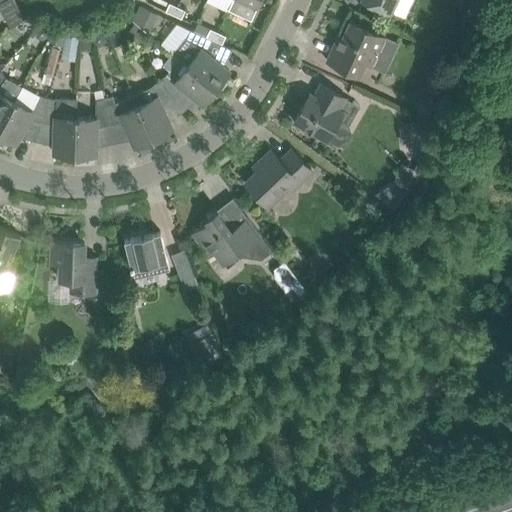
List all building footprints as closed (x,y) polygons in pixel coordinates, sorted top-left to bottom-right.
[(234,0),(231,9),(234,11),(252,19),(260,0),(234,0)] [(363,0),(380,8),(393,14),(394,12),(405,17),(412,0),(363,0)] [(468,0),(469,13),(484,12),(483,0),(468,0)] [(174,14),(178,5),(170,2),(166,10),(174,14)] [(159,13),(145,7),(141,5),(133,21),(149,33),(159,13)] [(186,9),(178,5),(174,14),(182,17),(186,9)] [(385,36),(369,29),(351,21),(339,47),(334,45),(327,60),(346,68),(361,75),(367,62),(372,64),(379,49),(393,56),(399,42),(385,36)] [(149,36),(135,24),(125,35),(140,47),(149,36)] [(38,28),(36,32),(38,36),(42,38),(46,37),(48,33),(47,28),(43,26),(38,28)] [(125,42),(119,26),(106,32),(113,47),(125,42)] [(219,31),(211,27),(207,36),(215,39),(219,31)] [(190,28),(173,52),(189,64),(217,87),(230,71),(208,53),(215,39),(207,36),(194,30),(190,28)] [(63,46),(66,35),(53,29),(53,30),(48,39),(63,46)] [(227,35),(219,31),(215,39),(223,43),(227,35)] [(99,32),(95,34),(93,39),(95,44),(100,45),(104,43),(106,38),(104,34),(99,32)] [(76,60),(79,36),(66,35),(62,58),(76,60)] [(92,37),(80,37),(80,50),(92,50),(92,37)] [(45,83),(51,84),(61,48),(53,46),(47,71),(48,71),(45,83)] [(189,64),(173,52),(163,64),(170,69),(170,70),(167,73),(160,79),(176,99),(184,87),(189,91),(199,99),(204,103),(217,87),(189,64)] [(466,62),(455,56),(446,74),(456,80),(466,62)] [(0,70),(0,128),(23,86),(6,76),(0,70)] [(139,103),(154,137),(173,128),(170,122),(165,110),(162,105),(176,99),(160,79),(153,85),(145,88),(149,98),(139,103)] [(328,139),(328,138),(339,145),(347,143),(352,134),(350,125),(339,118),(344,110),(340,108),(346,97),(322,83),(315,94),(310,91),(294,120),(328,139)] [(30,117),(43,121),(49,96),(40,94),(23,86),(0,128),(0,133),(16,142),(26,125),(30,117)] [(113,96),(105,97),(110,123),(124,120),(135,146),(154,137),(134,93),(115,102),(113,96)] [(437,108),(429,94),(413,102),(420,116),(437,108)] [(55,152),(76,153),(77,116),(65,116),(65,105),(57,105),(58,98),(49,96),(43,121),(56,124),(55,152)] [(97,125),(109,123),(110,123),(105,97),(96,98),(95,117),(77,116),(76,153),(96,154),(97,125)] [(400,124),(402,143),(427,140),(425,121),(400,124)] [(264,164),(246,181),(268,204),(289,184),(293,188),(313,169),(293,148),(282,159),(272,149),(261,160),(264,164)] [(402,163),(393,183),(406,189),(415,169),(402,163)] [(511,167),(510,167),(499,164),(497,174),(507,176),(509,177),(510,173),(511,167)] [(232,227),(217,208),(208,215),(210,218),(193,231),(209,253),(214,250),(224,263),(237,253),(238,254),(262,258),(273,249),(248,215),(232,227)] [(0,267),(6,270),(22,235),(0,225),(0,267)] [(161,230),(125,239),(134,277),(171,269),(161,230)] [(85,241),(53,240),(52,262),(61,263),(60,279),(72,279),(72,291),(96,292),(97,263),(85,263),(85,241)] [(317,283),(313,268),(303,270),(306,285),(317,283)] [(194,272),(181,277),(186,289),(199,284),(194,272)] [(292,287),(286,291),(280,296),(289,308),(302,298),(301,297),(292,287)] [(200,363),(222,353),(212,332),(192,342),(190,343),(200,363)]
